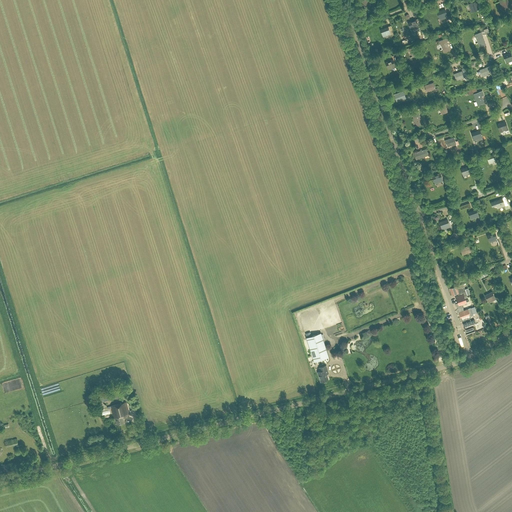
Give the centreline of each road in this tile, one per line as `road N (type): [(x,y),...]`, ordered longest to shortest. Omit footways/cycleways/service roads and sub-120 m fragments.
road 1 (unclassified): [(0,479),(469,357)]
road 2 (residential): [(418,215),(374,94)]
road 3 (residential): [(374,94),(469,59),(494,59)]
